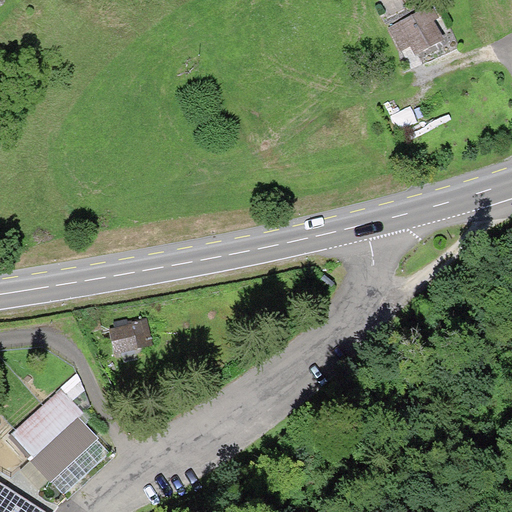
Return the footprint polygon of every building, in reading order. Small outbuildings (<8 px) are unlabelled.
[(445,40),(435,22),(441,19),(434,6),(390,29),(401,51),(411,45),(416,55),(445,40)] [(111,332),(117,356),(156,347),(150,323),(111,332)] [(60,393),(14,436),(64,490),(104,453),(91,439),(98,433),(60,393)] [(0,511),(9,511),(16,503),(0,492),(0,511)] [(19,511),(50,511),(29,498),(19,511)]
